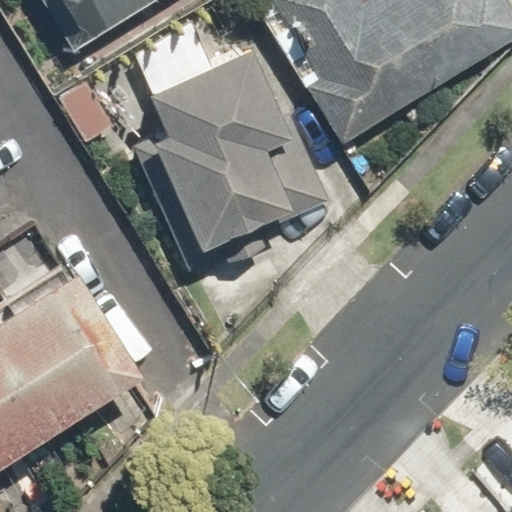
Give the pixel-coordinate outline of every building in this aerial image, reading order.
[(34,0),(63,48),(143,0),(34,0)] [(511,12),(504,0),(268,0),(290,35),(283,39),(341,136),(511,34),(511,12)] [(141,86),(160,127),(145,134),(192,240),(256,212),(260,220),(321,196),(285,107),(276,111),(241,38),(141,86)] [(89,69),(51,92),(85,149),(123,126),(89,69)] [(0,308),(0,454),(130,369),(63,267),(0,308)]
